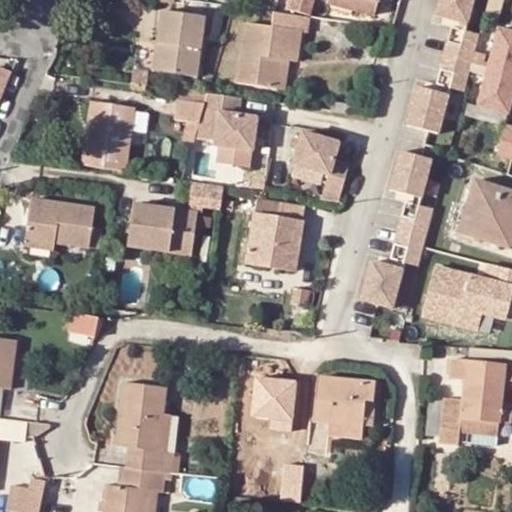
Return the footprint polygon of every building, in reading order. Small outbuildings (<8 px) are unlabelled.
[(317,9),(320,0),(301,0),(300,4),(317,9)] [(350,12),(353,0),(332,0),(331,6),(350,12)] [(353,0),(350,12),(373,18),(377,0),(353,0)] [(439,0),(435,20),(441,22),(466,28),(472,0),(439,0)] [(278,63),(285,64),(293,65),(297,33),(304,33),(306,18),(296,16),(272,13),(270,28),(242,26),(234,86),(273,91),(278,63)] [(155,15),(152,47),(159,48),(155,75),(194,79),(201,20),(155,15)] [(466,28),(441,22),(439,29),(450,32),(464,35),(466,28)] [(511,30),(496,26),(477,103),(509,111),(511,98),(511,30)] [(464,35),(450,32),(442,60),(471,68),(478,39),(464,35)] [(148,74),(155,75),(159,48),(152,47),(148,74)] [(471,68),(442,60),(435,89),(449,93),(463,97),(471,68)] [(281,92),(285,64),(278,63),(273,91),(281,92)] [(0,72),(0,101),(10,76),(0,72)] [(435,89),(424,86),(422,93),(447,100),(449,93),(435,89)] [(447,100),(422,93),(416,92),(406,131),(437,139),(447,100)] [(177,101),(174,121),(188,123),(199,125),(205,105),(177,101)] [(330,111),(350,114),(351,106),(330,103),(330,111)] [(78,168),(122,174),(131,110),(87,104),(78,168)] [(192,148),(199,125),(188,123),(182,146),(192,148)] [(347,198),(360,140),(306,128),(294,186),(347,198)] [(430,165),(399,157),(389,195),(395,197),(420,203),(430,165)] [(199,182),(197,204),(226,206),(228,184),(199,182)] [(511,193),(474,182),(457,234),(507,251),(511,236),(511,193)] [(420,203),(395,197),(393,204),(404,206),(418,210),(420,203)] [(246,265),(266,268),(267,258),(294,262),(303,210),(257,202),(246,265)] [(92,211),(28,203),(23,242),(52,246),(87,250),(92,211)] [(418,210),(404,206),(396,235),(425,243),(432,214),(418,210)] [(191,259),(197,217),(133,208),(127,252),(158,255),(191,259)] [(425,243),(396,235),(389,264),(403,268),(417,272),(425,243)] [(52,246),(23,242),(22,251),(52,254),(52,246)] [(294,262),(267,258),(266,268),(292,273),(294,262)] [(389,264),(378,261),(376,268),(401,275),(403,268),(389,264)] [(433,262),(420,317),(476,330),(480,312),(506,319),(511,294),(511,269),(479,262),(476,273),(433,262)] [(376,268),(370,267),(360,305),(391,313),(401,275),(376,268)] [(307,294),(294,291),(291,305),(305,307),(307,294)] [(0,389),(10,391),(14,356),(16,343),(0,340),(0,389)] [(466,361),(506,366),(511,366),(511,355),(467,351),(466,361)] [(14,356),(10,391),(17,392),(22,357),(14,356)] [(498,426),(501,426),(501,414),(505,380),(506,366),(466,361),(450,360),(447,382),(461,383),(459,403),(440,401),(436,447),(495,452),(498,426)] [(362,428),(364,402),(372,402),(374,385),(317,379),(312,422),(327,424),(362,428)] [(116,448),(129,450),(140,450),(138,471),(170,476),(176,418),(161,416),(165,391),(122,385),(116,448)] [(372,402),(364,402),(362,428),(370,429),(372,402)] [(511,415),(501,414),(501,426),(510,426),(511,415)] [(325,442),(360,446),(362,428),(327,424),(325,442)] [(140,450),(129,450),(127,470),(138,471),(140,450)] [(145,511),(148,492),(156,493),(167,494),(170,476),(138,471),(127,470),(124,490),(105,488),(102,511),(145,511)] [(23,491),(8,489),(2,511),(36,511),(43,485),(26,482),(23,491)] [(154,511),(156,493),(148,492),(145,511),(154,511)]
